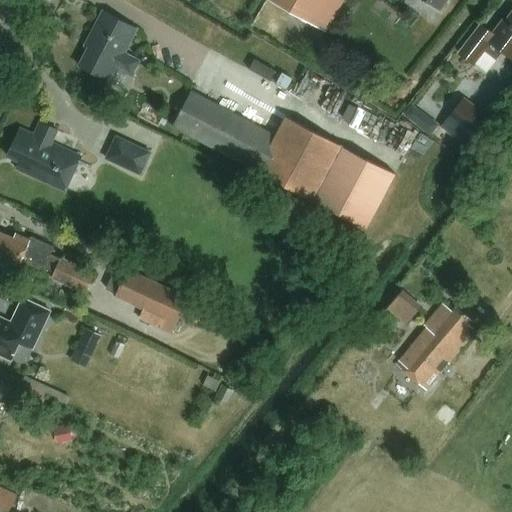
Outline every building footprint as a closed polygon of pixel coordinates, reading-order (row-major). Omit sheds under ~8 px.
[(266,0),(324,34),(343,0),(266,0)] [(420,0),(438,13),(447,0),(420,0)] [(89,49),(79,69),(109,84),(115,71),(132,79),(140,62),(124,54),(136,31),(102,14),(85,47),(89,49)] [(511,61),(511,14),(498,33),(496,32),(493,36),(481,27),(459,55),(474,67),(484,53),(496,63),(503,54),(511,61)] [(396,177),(286,119),(276,137),(190,93),(171,129),(367,232),(396,177)] [(487,117),(463,99),(448,120),(472,137),(487,117)] [(18,164),(15,171),(67,194),(83,157),(52,145),(58,133),(39,125),(33,138),(20,132),(8,160),(18,164)] [(407,152),(417,130),(409,126),(398,148),(407,152)] [(455,157),(463,147),(458,143),(450,153),(455,157)] [(151,154),(134,146),(123,169),(140,177),(151,154)] [(96,274),(51,256),(55,247),(32,237),(31,241),(17,236),(15,241),(0,234),(0,265),(2,267),(1,268),(18,275),(21,268),(43,277),(45,271),(56,275),(54,280),(89,294),(96,274)] [(450,237),(443,247),(454,255),(462,246),(450,237)] [(187,299),(127,272),(128,269),(116,264),(104,289),(115,294),(114,297),(142,310),(138,319),(171,334),(187,299)] [(0,356),(11,362),(19,344),(32,350),(50,313),(22,300),(10,325),(0,320),(0,356)] [(447,369),(475,336),(466,329),(471,323),(456,311),(453,314),(443,306),(424,328),(428,332),(399,366),(427,390),(441,373),(438,370),(443,365),(447,369)] [(101,336),(85,329),(75,351),(91,358),(101,336)] [(215,393),(219,383),(207,377),(202,386),(215,393)] [(227,405),(233,392),(221,386),(215,399),(227,405)] [(440,407),(432,418),(448,430),(457,419),(440,407)] [(0,511),(6,511),(14,496),(0,489),(0,511)]
